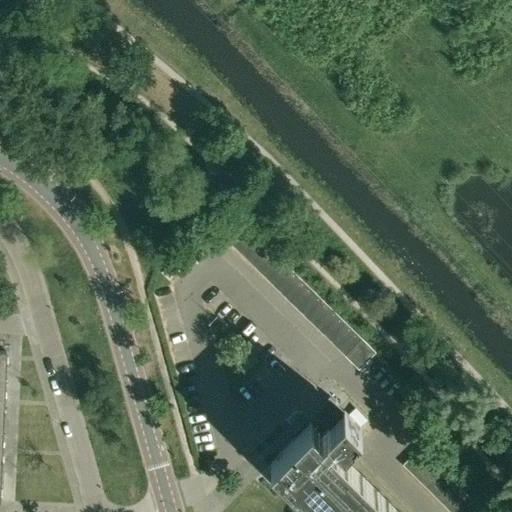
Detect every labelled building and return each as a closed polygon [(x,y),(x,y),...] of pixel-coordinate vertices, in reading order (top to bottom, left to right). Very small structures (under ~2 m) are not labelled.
[(220,233),(222,235),(228,241),(244,223),(237,216),(220,233)] [(252,231),(244,223),(228,241),(236,248),(252,231)] [(260,238),(252,231),(236,248),(243,256),(260,238)] [(268,246),(260,238),(243,256),(251,263),(268,246)] [(275,253),(268,246),(251,263),(259,271),(275,253)] [(283,261),(275,253),(259,271),(267,278),(283,261)] [(291,269),(283,261),(267,278),(275,286),(291,269)] [(298,276),(291,269),(275,286),(282,293),(298,276)] [(306,284),(298,276),(282,293),(290,301),(306,284)] [(314,291),(306,284),(290,301),(298,308),(314,291)] [(298,308),(306,315),(322,299),(314,291),(298,308)] [(329,306),(322,299),(306,315),(314,323),(329,306)] [(314,323),(321,330),(337,314),(329,306),(314,323)] [(345,321),(337,314),(321,330),(329,338),(345,321)] [(353,329),(345,321),(329,338),(337,346),(353,329)] [(361,337),(353,329),(337,346),(345,354),(361,337)] [(376,351),(361,337),(345,354),(359,368),(376,351)] [(311,423),(271,463),(320,511),(400,511),(338,451),(361,427),(345,410),(321,433),(311,423)] [(417,442),(420,446),(426,452),(434,446),(424,435),(417,442)] [(403,463),(405,466),(411,472),(428,455),(426,453),(426,452),(420,446),(403,463)] [(411,472),(419,479),(436,462),(428,455),(411,472)] [(444,470),(436,462),(419,479),(426,487),(444,470)] [(451,478),(444,470),(426,487),(434,494),(451,478)] [(459,485),(451,478),(434,494),(442,502),(459,485)] [(466,493),(459,485),(442,502),(449,510),(466,493)] [(462,511),(474,501),(466,493),(449,510),(451,511),(462,511)] [(462,511),(477,511),(482,508),(474,501),(462,511)]
